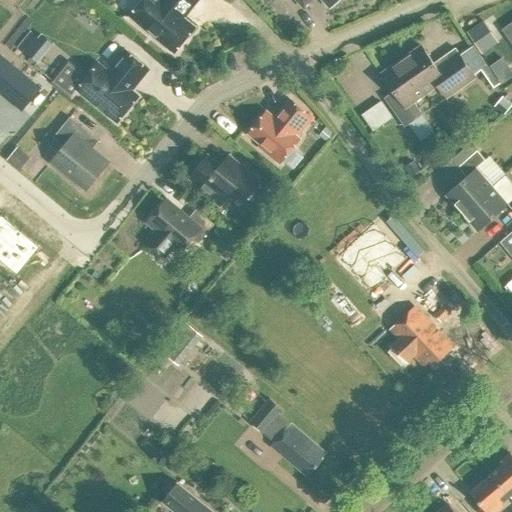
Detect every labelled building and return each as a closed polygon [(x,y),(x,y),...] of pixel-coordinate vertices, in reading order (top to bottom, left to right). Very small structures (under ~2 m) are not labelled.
[(190,12),(199,0),(143,0),(130,17),(175,54),(196,28),(183,17),(188,10),(190,12)] [(468,32),(484,53),(499,42),(483,21),(468,32)] [(511,22),(502,30),(511,43),(511,22)] [(33,29),(18,46),(34,60),(53,39),(44,31),(40,36),(33,29)] [(402,60),(425,94),(437,85),(446,98),(475,78),(455,49),(434,64),(422,46),(402,60)] [(138,84),(150,70),(127,51),(109,72),(99,63),(86,79),(77,90),(118,123),(140,96),(130,89),(136,82),(138,84)] [(414,102),(425,94),(402,60),(382,74),(394,91),(385,98),(405,127),(423,115),(414,102)] [(86,79),(68,65),(53,83),(71,97),(77,90),(86,79)] [(248,134),(261,144),(259,147),(280,165),(301,139),(298,137),(313,118),(290,99),(280,112),(281,113),(277,119),(267,111),(248,134)] [(65,147),(53,162),(87,189),(108,164),(84,144),(92,135),(70,117),(54,138),(65,147)] [(462,213),(493,186),(477,168),(485,161),(478,152),(459,168),(467,177),(446,194),(462,213)] [(195,172),(189,178),(208,194),(207,196),(220,207),(232,192),(245,201),(261,181),(236,161),(228,171),(208,155),(202,162),(200,162),(197,164),(196,166),(195,169),(195,172)] [(49,169),(36,159),(25,172),(38,183),(49,169)] [(509,205),(493,186),(462,213),(478,232),(509,205)] [(176,245),(182,251),(192,239),(199,244),(215,225),(196,210),(189,219),(167,200),(148,222),(158,230),(147,242),(166,258),(176,245)] [(242,241),(231,232),(229,234),(218,226),(211,236),(219,242),(221,238),(224,240),(218,247),(229,256),(242,241)] [(1,229),(0,231),(0,263),(15,276),(32,254),(1,229)] [(511,232),(500,242),(508,252),(511,249),(511,232)] [(384,265),(405,259),(398,233),(377,238),(384,265)] [(399,339),(391,346),(407,362),(414,356),(424,367),(431,360),(435,365),(454,347),(415,306),(390,330),(399,339)] [(434,315),(440,322),(449,314),(443,307),(434,315)] [(187,323),(163,353),(180,367),(204,336),(187,323)] [(37,364),(22,383),(39,396),(66,362),(44,343),(32,359),(37,364)] [(276,441),(271,446),(308,478),(323,461),(321,459),(327,453),(281,414),(284,411),(270,399),(250,422),(264,433),(265,432),(276,441)] [(501,461),(503,464),(491,474),(510,496),(511,498),(511,455),(510,453),(501,461)] [(496,511),(503,506),(501,504),(510,496),(491,474),(470,492),(486,511),(496,511)] [(215,511),(178,482),(161,502),(173,511),(215,511)]
